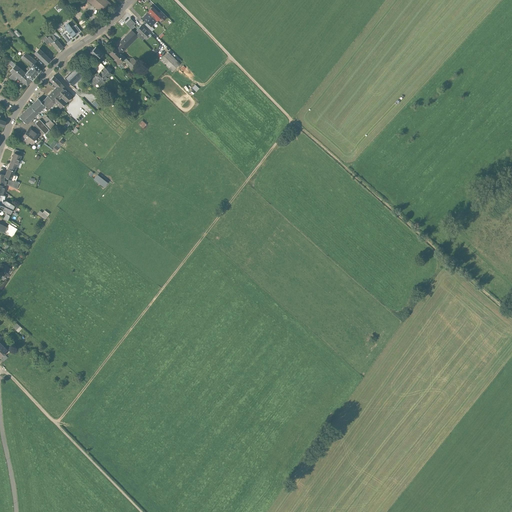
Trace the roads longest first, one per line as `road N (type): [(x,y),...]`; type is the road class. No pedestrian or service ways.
road 1 (track): [(511,312),(293,118),(175,0)]
road 2 (track): [(293,118),(54,419)]
road 3 (track): [(0,369),(143,511)]
road 4 (tertiary): [(18,108),(65,53),(130,0)]
